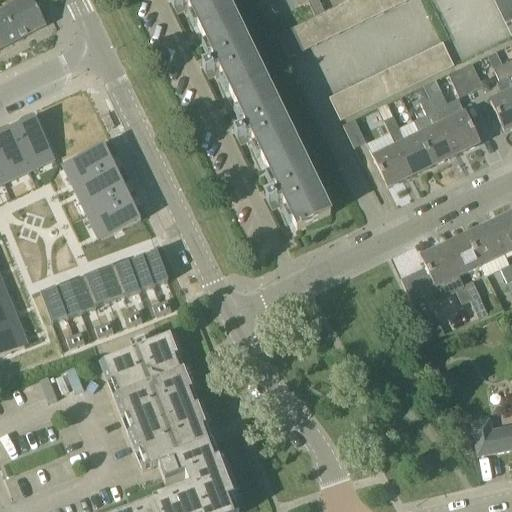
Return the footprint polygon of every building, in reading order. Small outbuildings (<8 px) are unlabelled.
[(1,13),(18,42),(46,28),(31,0),(9,0),(6,2),(10,8),(1,13)] [(235,20),(225,0),(178,0),(170,4),(173,10),(174,11),(181,7),(185,15),(190,13),(201,37),(235,20)] [(294,0),(298,8),(308,4),(305,0),(294,0)] [(315,19),(316,19),(325,14),(317,0),(305,0),(308,4),(315,19)] [(362,0),(355,0),(350,3),(361,26),(372,20),(362,0)] [(383,15),(376,0),(362,0),(372,20),(383,15)] [(389,0),(376,0),(383,15),(394,9),(389,0)] [(389,0),(394,9),(406,4),(403,0),(389,0)] [(511,0),(493,0),(505,24),(511,21),(511,0)] [(361,26),(350,3),(338,8),(349,31),(361,26)] [(338,8),(327,13),(338,36),(349,31),(338,8)] [(0,52),(18,42),(1,13),(0,13),(0,52)] [(316,19),(327,42),(338,36),(327,13),(325,14),(316,19)] [(308,23),(304,24),(315,47),(327,42),(316,19),(315,19),(308,23)] [(233,102),(267,86),(251,53),(235,20),(201,37),(214,63),(202,69),(205,76),(213,73),(216,80),(221,78),(233,102)] [(304,24),(293,30),(304,53),(315,47),(304,24)] [(304,53),(293,30),(286,33),(276,38),(287,61),(304,53)] [(454,69),(443,47),(442,46),(431,51),(442,74),(454,69)] [(431,51),(420,57),(431,80),(442,74),(431,51)] [(408,62),(420,85),(431,80),(420,57),(408,62)] [(408,62),(397,68),(408,90),(420,85),(408,62)] [(511,65),(511,64),(502,67),(508,81),(511,78),(511,65)] [(460,72),(471,95),(483,89),(472,67),(460,72)] [(511,88),(508,81),(502,67),(494,71),(500,85),(497,86),(503,98),(490,104),(504,135),(511,130),(511,88)] [(386,73),(397,96),(408,90),(397,68),(386,73)] [(460,101),(471,95),(460,72),(449,78),(460,101)] [(386,73),(375,79),(386,101),(397,96),(386,73)] [(363,84),(374,107),(386,101),(375,79),(363,84)] [(363,84),(352,90),(363,112),(374,107),(363,84)] [(265,168),(299,151),(283,119),(267,86),(233,102),(246,129),(234,135),(237,141),(237,142),(244,139),(248,146),(253,144),(265,168)] [(352,90),(341,95),(352,118),(363,112),(352,90)] [(329,101),(340,123),(352,118),(341,95),(329,101)] [(429,102),(441,127),(455,158),(479,147),(464,116),(451,123),(439,97),(429,102)] [(455,158),(441,127),(429,102),(421,106),(433,131),(419,138),(433,169),(455,158)] [(35,120),(9,133),(28,172),(53,159),(35,120)] [(396,149),(411,180),(433,169),(419,138),(406,144),(394,120),(385,124),(390,135),(396,149)] [(354,152),(365,146),(354,123),(343,128),(354,152)] [(9,133),(0,137),(0,177),(3,184),(28,172),(9,133)] [(104,147),(65,166),(77,192),(116,173),(104,147)] [(396,149),(373,160),(388,191),(411,180),(396,149)] [(331,217),(315,184),(299,151),(265,168),(278,194),(265,200),(269,207),(276,204),(280,211),(285,209),(297,234),(331,217)] [(116,173),(77,192),(89,217),(128,198),(116,173)] [(128,198),(90,217),(102,242),(141,224),(128,198)] [(511,254),(511,215),(489,227),(504,258),(511,254)] [(482,268),(504,258),(489,227),(467,238),(482,268)] [(459,279),(482,268),(467,238),(444,249),(459,279)] [(441,330),(430,308),(456,296),(461,307),(470,303),(465,292),(459,279),(444,249),(421,260),(426,270),(401,283),(426,337),(441,330)] [(157,255),(144,260),(155,290),(168,285),(157,255)] [(144,260),(129,266),(140,296),(155,290),(144,260)] [(129,266),(114,271),(124,300),(125,301),(140,296),(129,266)] [(511,284),(511,274),(509,269),(501,273),(508,286),(511,284)] [(113,270),(99,275),(110,305),(124,300),(114,271),(113,270)] [(99,275),(84,281),(95,311),(110,305),(99,275)] [(84,282),(71,288),(82,318),(96,312),(84,282)] [(465,292),(470,303),(479,299),(474,287),(465,292)] [(71,288),(56,293),(66,321),(67,323),(82,318),(71,288)] [(55,291),(40,297),(51,327),(66,321),(56,293),(55,291)] [(3,298),(0,299),(0,329),(14,324),(3,298)] [(478,333),(505,341),(495,323),(478,333)] [(14,324),(0,329),(0,359),(24,350),(14,324)] [(182,374),(179,367),(176,359),(182,356),(174,337),(99,366),(110,393),(125,430),(135,457),(142,475),(158,469),(165,487),(190,477),(196,493),(182,499),(147,511),(230,511),(227,504),(237,499),(223,462),(218,464),(212,448),(213,447),(212,446),(212,445),(210,446),(204,430),(210,428),(202,408),(196,410),(194,404),(190,395),(196,392),(188,372),(182,374)] [(473,438),(487,435),(484,423),(470,426),(473,438)] [(511,429),(488,434),(492,457),(511,453),(511,429)]
